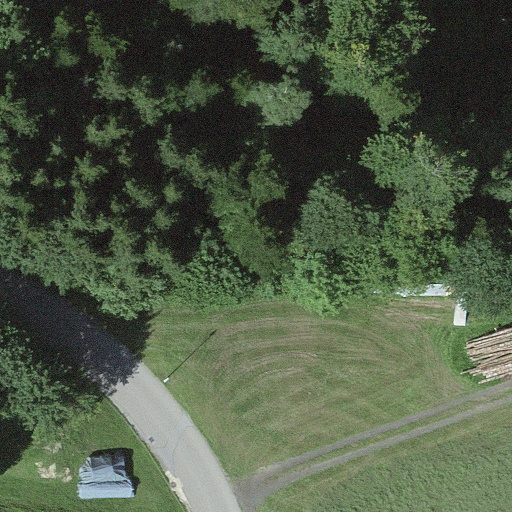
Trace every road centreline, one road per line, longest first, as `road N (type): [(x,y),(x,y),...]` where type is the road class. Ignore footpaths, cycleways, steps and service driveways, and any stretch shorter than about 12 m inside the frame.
road 1 (unclassified): [(0,287),(108,351),(227,511)]
road 2 (track): [(243,511),(301,467),(511,396)]
